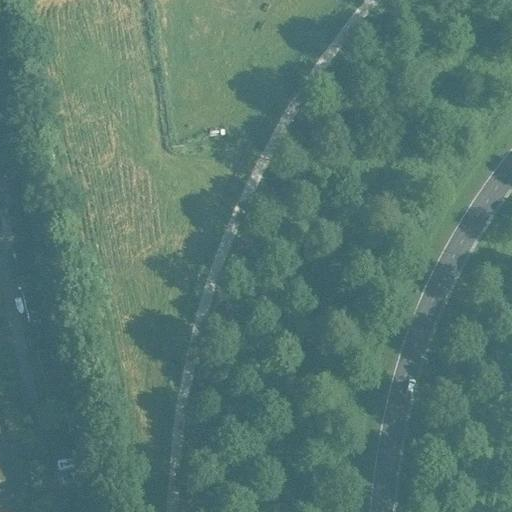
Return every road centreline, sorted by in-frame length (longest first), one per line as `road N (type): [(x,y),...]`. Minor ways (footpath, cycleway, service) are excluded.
road 1 (secondary): [(381,511),(413,348),(458,247),(511,165)]
road 2 (unclassified): [(53,511),(0,266)]
